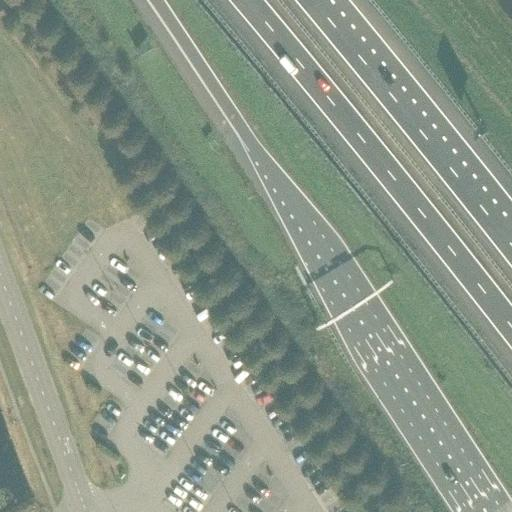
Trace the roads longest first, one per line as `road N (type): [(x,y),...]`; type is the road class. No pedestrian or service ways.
road 1 (motorway): [(152,0),(493,511)]
road 2 (motorway): [(243,0),(511,328)]
road 3 (motorway): [(511,248),(312,0)]
road 4 (secondary): [(0,277),(85,511)]
